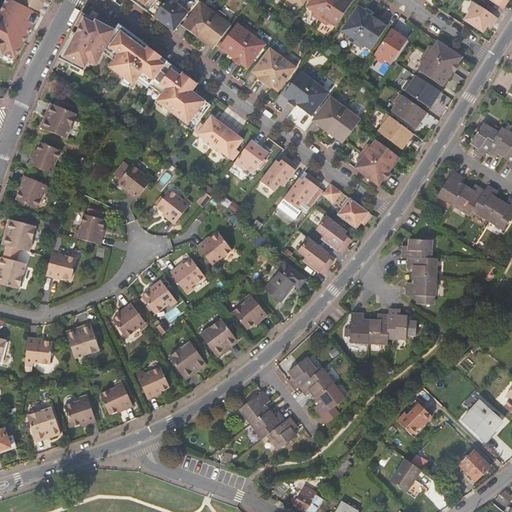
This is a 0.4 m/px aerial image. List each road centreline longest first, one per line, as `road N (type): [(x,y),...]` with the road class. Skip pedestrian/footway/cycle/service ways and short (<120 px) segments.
road 1 (residential): [(393,216),(103,0)]
road 2 (residential): [(0,307),(32,316),(92,298),(122,278),(145,243)]
road 3 (residential): [(140,436),(160,466),(274,511)]
road 4 (tertiary): [(140,436),(0,486)]
road 5 (residential): [(10,130),(71,0)]
road 6 (tertiary): [(259,362),(140,436)]
road 7 (tertiary): [(355,263),(259,362)]
